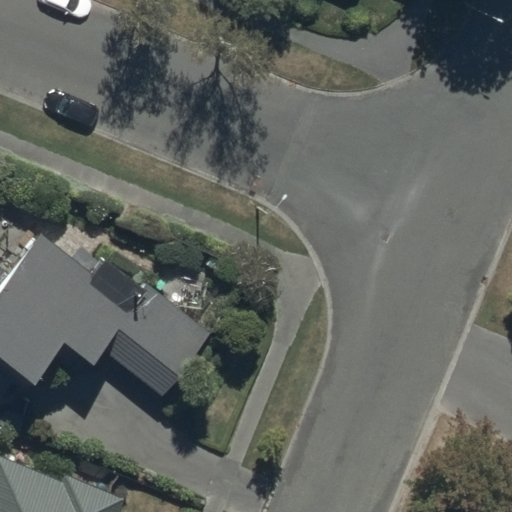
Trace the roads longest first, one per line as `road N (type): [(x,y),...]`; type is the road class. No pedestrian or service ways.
road 1 (residential): [(452,208),(0,23)]
road 2 (residential): [(328,511),(452,208)]
road 3 (residential): [(452,208),(511,65)]
